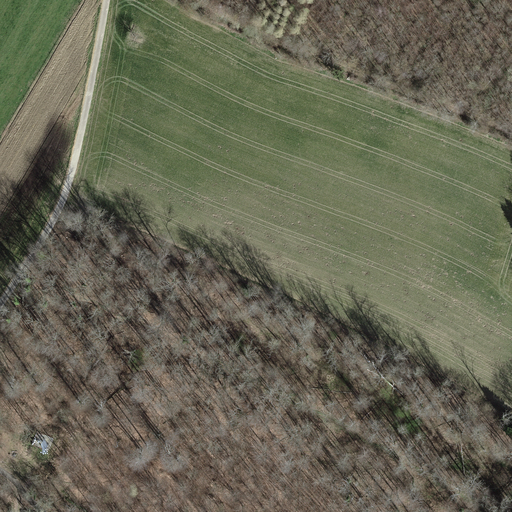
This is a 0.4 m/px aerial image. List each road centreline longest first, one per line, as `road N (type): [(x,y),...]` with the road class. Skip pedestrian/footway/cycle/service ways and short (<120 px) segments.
road 1 (track): [(203,0),(511,128)]
road 2 (track): [(105,0),(71,174),(0,306)]
